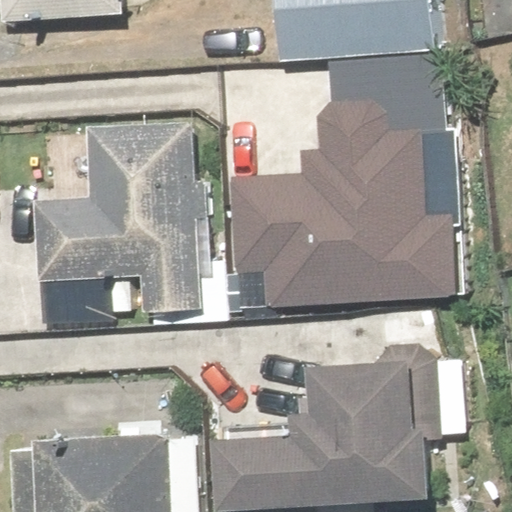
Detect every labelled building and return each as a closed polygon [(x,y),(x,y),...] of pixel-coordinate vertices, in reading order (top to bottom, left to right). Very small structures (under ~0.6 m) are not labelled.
[(17,0),(16,19),(137,26),(137,0),(17,0)] [(283,0),(285,66),(432,63),(430,0),(283,0)] [(342,107),(342,183),(250,184),(250,295),(436,293),(437,186),(425,186),(426,107),(342,107)] [(218,129),(103,125),(100,210),(50,209),(49,282),(160,283),(160,312),(208,313),(208,284),(223,284),(223,211),(215,211),(218,129)] [(341,446),(237,447),(237,511),(459,511),(459,445),(454,445),(455,352),(342,351),(341,446)] [(200,511),(202,451),(34,446),(32,511),(200,511)]
